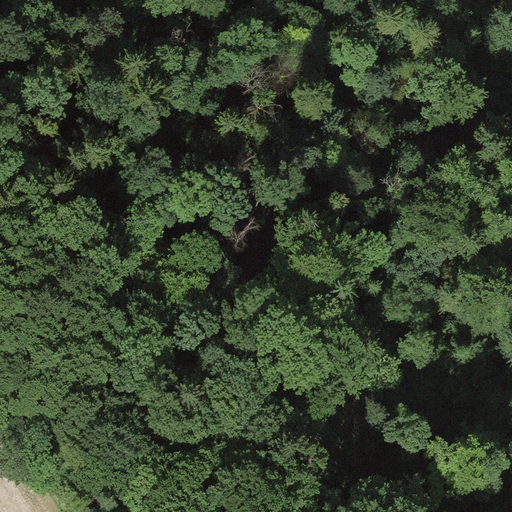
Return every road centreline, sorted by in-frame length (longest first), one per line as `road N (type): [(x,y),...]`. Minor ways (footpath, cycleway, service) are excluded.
road 1 (track): [(403,207),(350,156),(239,91),(186,0)]
road 2 (track): [(0,403),(83,511)]
